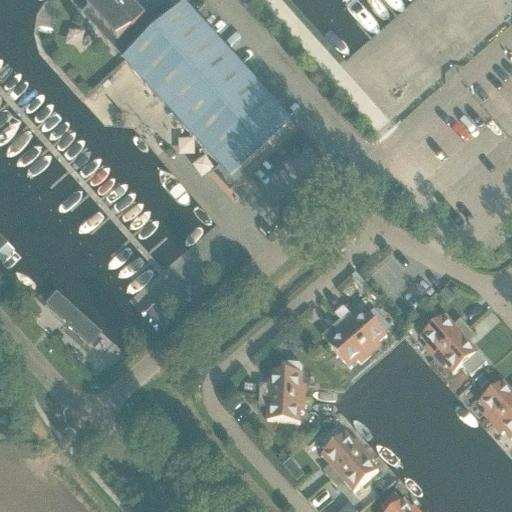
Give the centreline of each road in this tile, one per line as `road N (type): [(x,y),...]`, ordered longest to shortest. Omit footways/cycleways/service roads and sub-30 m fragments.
road 1 (residential): [(304,511),(214,411),(212,390),(219,374),(353,260),(375,224)]
road 2 (unclassified): [(90,421),(343,203)]
road 3 (unclassified): [(495,295),(375,224)]
road 4 (tertiary): [(90,421),(0,320)]
